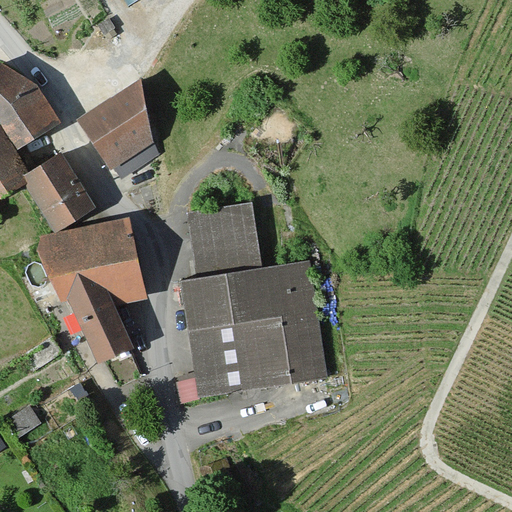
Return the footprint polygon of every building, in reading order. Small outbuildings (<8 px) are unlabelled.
[(113,28),(108,21),(99,27),(103,34),(113,28)] [(0,192),(26,177),(56,226),(93,206),(60,145),(30,161),(19,142),(55,120),(36,79),(1,58),(0,57),(0,192)] [(123,91),(79,121),(108,167),(152,138),(138,79),(123,91)] [(198,266),(184,271),(198,376),(178,380),(184,401),(201,395),(325,377),(309,258),(261,264),(252,200),(189,210),(198,266)] [(126,215),(38,238),(62,296),(69,296),(98,359),(131,346),(113,300),(146,294),(126,215)] [(62,353),(52,336),(27,351),(38,369),(62,353)] [(30,407),(10,420),(20,436),(40,422),(30,407)] [(227,457),(203,464),(211,490),(234,483),(227,457)]
